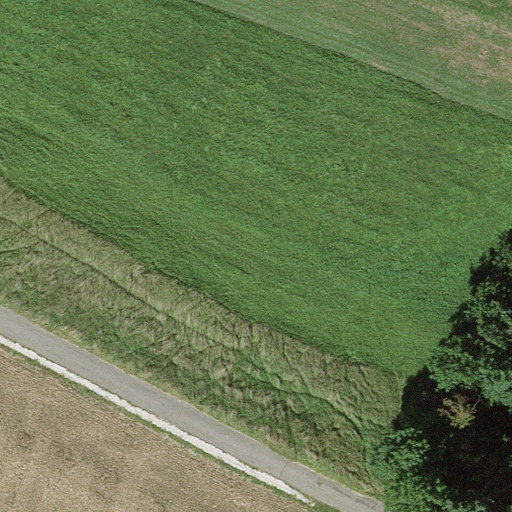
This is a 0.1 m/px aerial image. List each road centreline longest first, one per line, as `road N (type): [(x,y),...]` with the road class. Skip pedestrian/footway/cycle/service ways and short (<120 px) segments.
road 1 (track): [(0,323),(371,511)]
road 2 (track): [(235,0),(511,108)]
